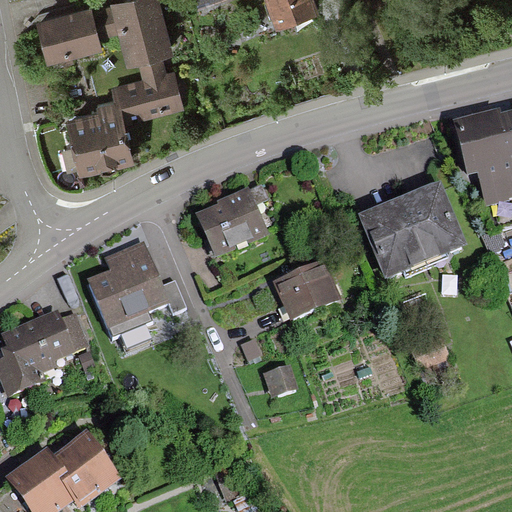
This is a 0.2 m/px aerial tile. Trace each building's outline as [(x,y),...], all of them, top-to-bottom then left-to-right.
[(162,59),(173,58),(159,0),(134,0),(113,5),(114,8),(121,37),(127,68),(137,65),(162,59)] [(270,0),(278,21),(305,11),(322,5),(319,0),(270,0)] [(114,8),(92,13),(99,42),(121,37),(114,8)] [(50,66),(102,53),(99,42),(92,13),(92,9),(39,22),(50,66)] [(66,118),(82,178),(135,164),(126,127),(186,111),(175,70),(166,73),(162,59),(137,65),(141,80),(122,85),(112,88),(115,101),(97,105),(99,110),(97,111),(66,118)] [(511,102),(460,113),(471,165),(484,162),(491,194),(511,189),(511,102)] [(393,268),(470,235),(444,174),(367,207),(393,268)] [(217,258),(269,235),(248,185),(216,199),(218,204),(197,213),(217,258)] [(148,311),(170,302),(163,286),(144,242),(107,258),(113,271),(89,281),(114,338),(153,321),(148,311)] [(292,318),(341,297),(324,258),(275,279),(292,318)] [(175,281),(163,286),(170,302),(174,311),(186,307),(175,281)] [(89,346),(75,314),(61,320),(56,310),(2,334),(6,345),(0,347),(0,379),(8,398),(48,380),(44,372),(58,366),(56,361),(89,346)] [(257,339),(242,345),(248,362),(263,355),(257,339)] [(292,365),(266,373),(273,397),(299,389),(292,365)] [(81,507),(122,476),(85,430),(65,445),(56,453),(48,443),(21,464),(7,474),(34,511),(56,511),(75,499),(81,507)]
